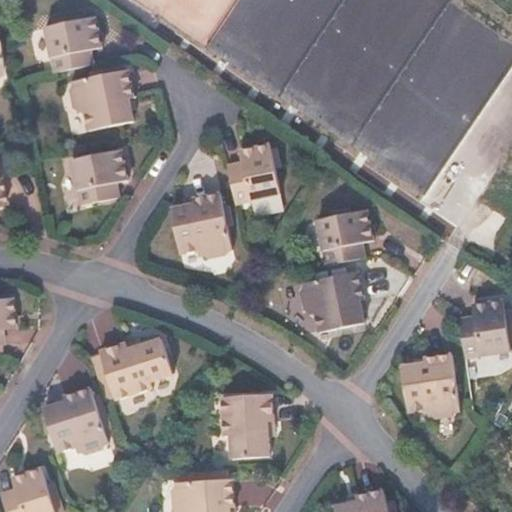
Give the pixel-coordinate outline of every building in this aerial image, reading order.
[(47,25),(57,73),(95,65),(92,49),(102,46),(97,14),(47,25)] [(129,99),(135,98),(129,71),(73,83),(73,88),(71,92),(74,108),(78,110),(79,114),(86,114),(91,132),(134,123),(131,112),(129,99)] [(138,110),(135,98),(129,99),(131,112),(138,110)] [(243,161),(228,165),(236,204),(282,193),(272,144),(240,150),(243,161)] [(130,180),(124,150),(74,160),(84,205),(122,198),(119,183),(130,180)] [(221,194),(194,200),(195,206),(182,209),(171,211),(181,254),(199,251),(201,256),(207,255),(210,258),(225,254),(227,250),(233,249),(221,194)] [(195,206),(194,200),(182,203),(182,209),(195,206)] [(324,267),(364,258),(360,242),(371,239),(364,207),(313,218),(324,267)] [(363,323),(361,313),(358,301),(364,300),(358,271),(303,283),(303,288),(301,292),(304,311),(309,312),(310,315),(317,314),(321,332),(363,323)] [(285,308),(303,305),(299,284),(282,287),(285,308)] [(14,326),(11,294),(0,295),(0,342),(4,342),(3,328),(14,326)] [(358,301),(361,313),(367,312),(364,300),(358,301)] [(460,321),(466,360),(511,354),(505,303),(475,306),(477,318),(460,321)] [(144,335),(129,340),(132,347),(147,342),(144,335)] [(132,347),(129,340),(103,347),(118,395),(154,385),(152,378),(176,370),(165,336),(147,342),(132,347)] [(425,367),(412,369),(401,371),(409,414),(428,412),(429,418),(435,418),(438,420),(453,418),(452,415),(460,413),(451,356),(424,360),(425,367)] [(411,362),(412,369),(425,367),(424,360),(411,362)] [(68,397),(56,401),(45,404),(59,446),(75,441),(78,447),(85,446),(86,448),(104,443),(104,440),(109,438),(92,383),(66,391),(68,397)] [(54,395),(56,401),(68,397),(66,391),(54,395)] [(271,420),(277,420),(274,392),(224,396),(227,434),(234,433),(236,458),(274,455),(272,435),(271,420)] [(58,511),(44,467),(15,477),(19,489),(4,494),(10,511),(58,511)] [(232,511),(232,507),(239,506),(236,478),(181,481),(181,485),(176,491),(177,507),(182,510),(182,511),(232,511)] [(360,499),(347,501),(336,504),(338,511),(391,511),(386,487),(358,493),(360,499)]
